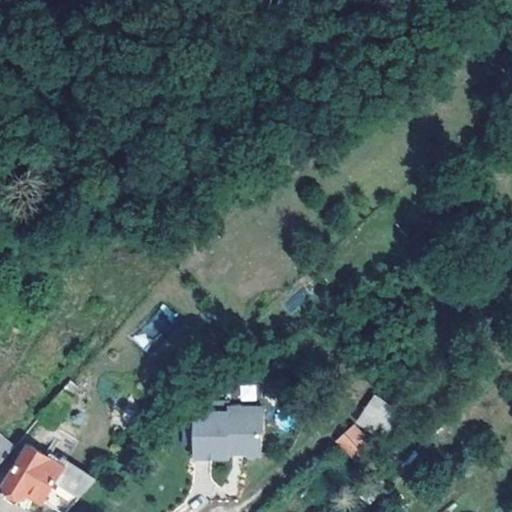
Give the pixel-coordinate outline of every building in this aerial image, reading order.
[(132,338),(145,351),(178,317),(164,304),(132,338)] [(63,389),(73,397),(81,388),(71,379),(63,389)] [(63,389),(50,405),(41,414),(51,422),(73,397),(63,389)] [(373,393),(355,421),(383,439),(401,411),(373,393)] [(190,402),(191,457),(225,456),(225,451),(240,451),(255,456),(262,450),(262,430),(264,427),(264,405),(244,405),(244,400),(190,402)] [(355,427),(340,440),(358,461),(373,448),(355,427)] [(0,463),(14,447),(0,435),(0,463)] [(66,465),(31,443),(5,485),(25,496),(27,492),(43,502),(60,511),(67,511),(97,481),(67,463),(66,465)]
